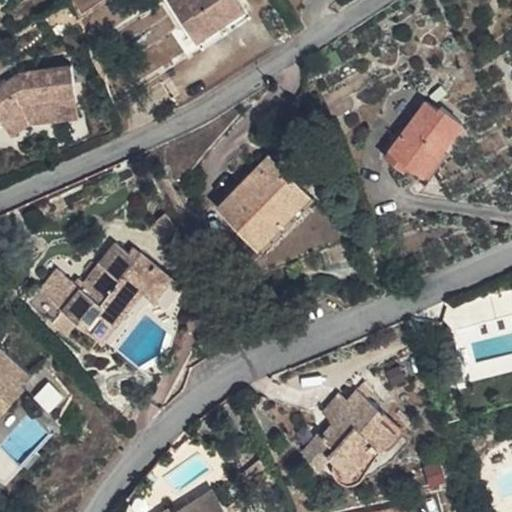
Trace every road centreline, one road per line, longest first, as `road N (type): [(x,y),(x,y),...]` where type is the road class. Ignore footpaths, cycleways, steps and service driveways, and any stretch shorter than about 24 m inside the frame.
road 1 (residential): [(97,511),(222,377),(511,254)]
road 2 (residential): [(0,200),(229,94),(374,0)]
